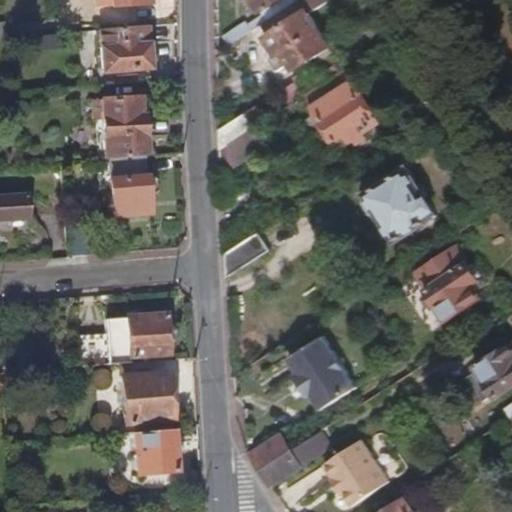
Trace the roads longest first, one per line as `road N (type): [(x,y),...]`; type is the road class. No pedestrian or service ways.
road 1 (residential): [(194,0),(201,263)]
road 2 (residential): [(201,263),(0,279)]
road 3 (residential): [(201,263),(214,441)]
